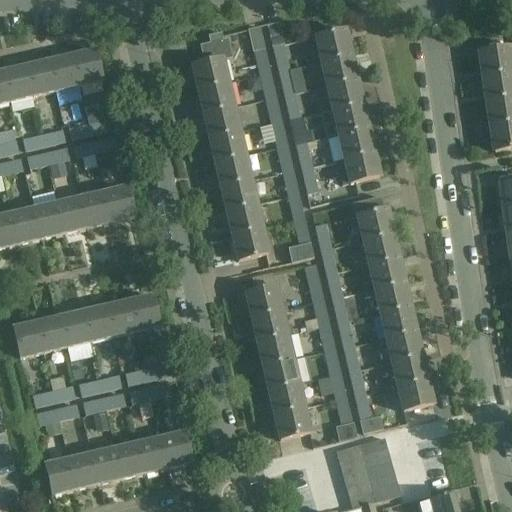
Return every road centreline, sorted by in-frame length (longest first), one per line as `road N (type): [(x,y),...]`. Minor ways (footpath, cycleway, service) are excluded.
road 1 (residential): [(511,501),(489,412),(428,0)]
road 2 (residential): [(242,491),(128,0)]
